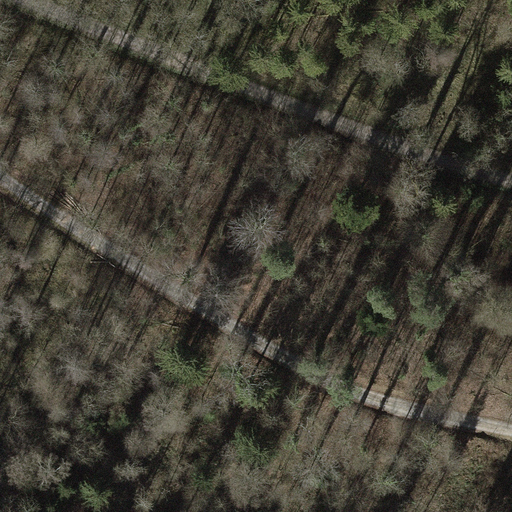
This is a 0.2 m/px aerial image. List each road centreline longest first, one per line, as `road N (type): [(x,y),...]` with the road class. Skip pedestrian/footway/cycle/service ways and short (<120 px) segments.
road 1 (track): [(511,429),(375,399),(285,358),(0,176)]
road 2 (track): [(23,0),(511,179)]
